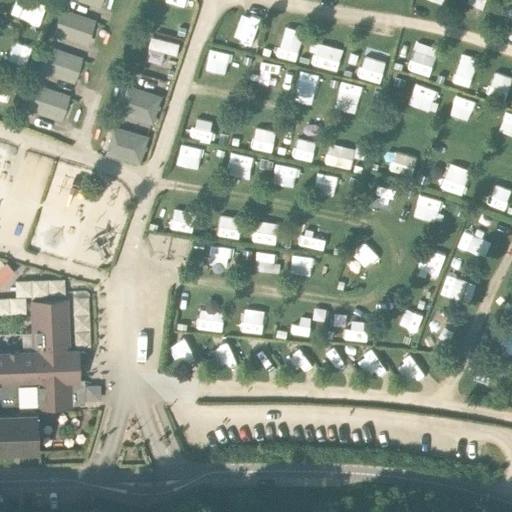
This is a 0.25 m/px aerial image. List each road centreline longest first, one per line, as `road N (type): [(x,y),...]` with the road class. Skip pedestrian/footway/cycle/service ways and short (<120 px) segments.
road 1 (unclassified): [(511,504),(355,473),(0,482)]
road 2 (track): [(128,385),(440,401),(511,251)]
road 3 (track): [(218,0),(117,284),(128,385)]
road 4 (track): [(511,53),(275,0)]
road 5 (track): [(150,185),(0,138)]
road 6 (track): [(117,284),(0,248)]
